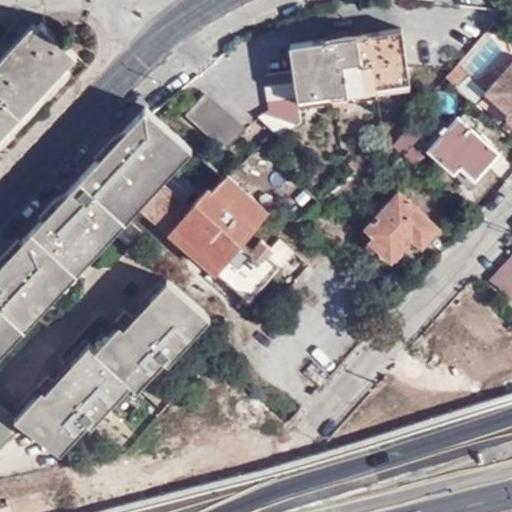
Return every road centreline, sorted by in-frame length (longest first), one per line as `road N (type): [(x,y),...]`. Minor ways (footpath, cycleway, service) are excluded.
road 1 (residential): [(511,203),(281,472)]
road 2 (primary): [(0,212),(183,19),(214,0)]
road 3 (motorway): [(511,442),(286,511)]
road 4 (motorway): [(511,478),(378,511)]
